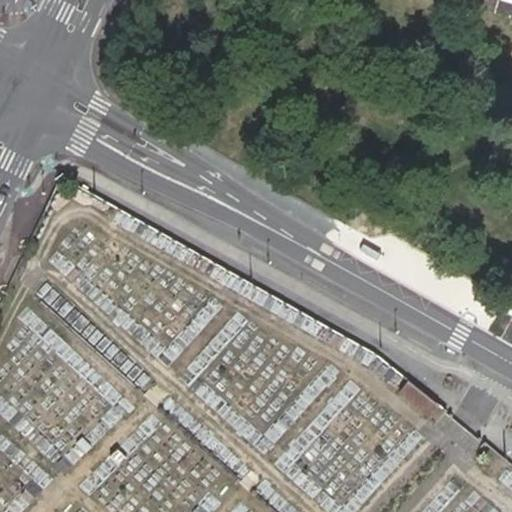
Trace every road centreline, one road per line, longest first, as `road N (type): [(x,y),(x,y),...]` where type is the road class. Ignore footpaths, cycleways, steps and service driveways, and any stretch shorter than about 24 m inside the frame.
road 1 (tertiary): [(38,119),(183,197),(327,259)]
road 2 (tertiary): [(247,205),(181,153),(59,78)]
road 3 (tertiary): [(247,205),(42,112)]
road 4 (tertiary): [(327,259),(511,366)]
